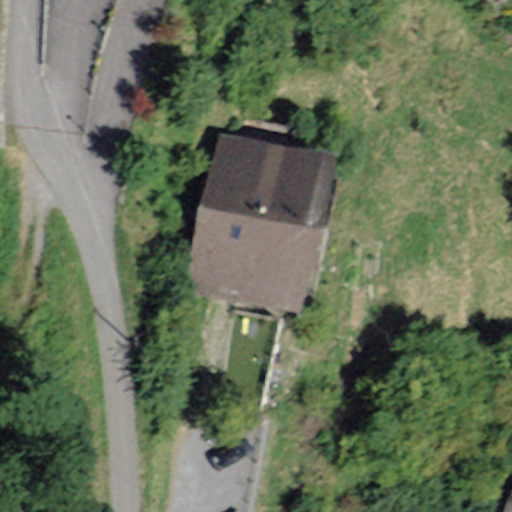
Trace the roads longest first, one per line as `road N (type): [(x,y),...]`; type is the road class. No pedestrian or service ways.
road 1 (residential): [(26,0),(28,106),(81,212),(107,306),(125,511)]
road 2 (track): [(245,0),(173,77),(141,99),(104,110)]
